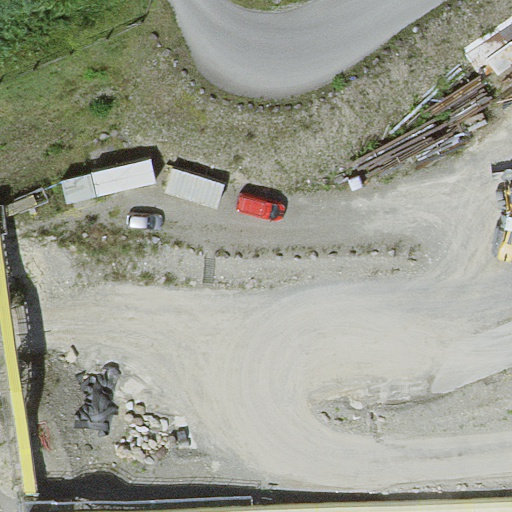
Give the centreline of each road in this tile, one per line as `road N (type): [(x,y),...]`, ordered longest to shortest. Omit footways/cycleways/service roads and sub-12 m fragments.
road 1 (unknown): [(511,327),(447,327),(395,353),(373,432),(394,482),(511,480)]
road 2 (unknown): [(206,0),(220,29),(289,54),(346,35),(406,0)]
